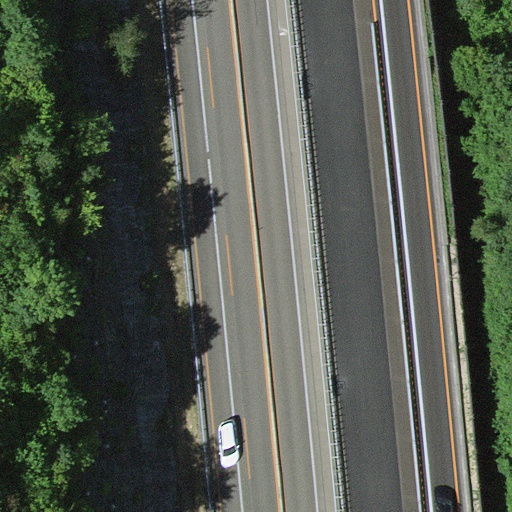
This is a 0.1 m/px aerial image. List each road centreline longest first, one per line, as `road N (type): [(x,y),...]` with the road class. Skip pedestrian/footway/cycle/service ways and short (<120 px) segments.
road 1 (motorway): [(231,0),(281,511)]
road 2 (motorway): [(395,511),(346,0)]
